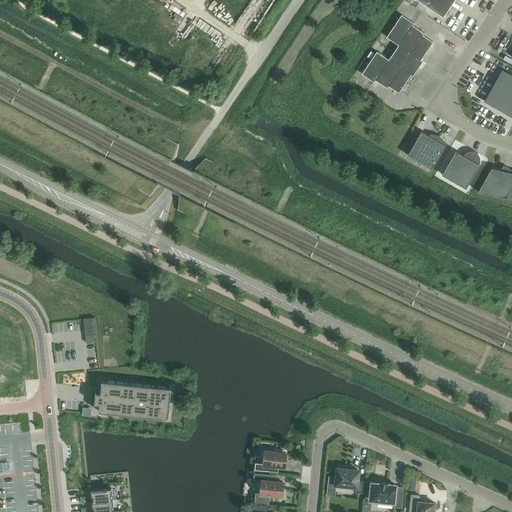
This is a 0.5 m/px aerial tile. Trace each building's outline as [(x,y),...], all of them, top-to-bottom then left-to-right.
[(454,0),(418,0),(443,17),(454,0)] [(412,24),(413,23),(401,14),(386,36),(398,45),(388,59),(376,51),(361,73),(374,81),(375,80),(387,88),(388,85),(398,92),(410,75),(412,76),(415,72),(415,71),(423,61),(421,59),(432,43),(431,43),(433,41),(424,35),(423,34),(424,33),(412,25),(412,24)] [(511,74),(502,69),(484,101),(511,116),(511,74)] [(407,155),(431,168),(445,144),(446,142),(439,135),(430,133),(429,135),(421,131),(407,155)] [(442,174),(466,188),(479,164),(480,162),(480,157),(478,153),(473,151),(469,151),(465,153),(463,155),(455,150),(442,174)] [(511,169),(503,165),(501,169),(491,167),(478,191),(511,199),(511,169)] [(83,318),(83,321),(85,335),(96,334),(95,317),(83,318)] [(0,350),(2,351),(1,354),(1,355),(6,357),(9,349),(4,347),(9,331),(0,328),(0,350)] [(170,388),(102,381),(100,393),(96,393),(95,402),(92,402),(92,403),(99,403),(98,411),(167,418),(169,405),(164,404),(164,400),(169,401),(170,388)] [(254,470),(269,471),(270,465),(285,466),(286,453),(283,453),(283,450),(274,449),(274,452),(265,451),(265,453),(262,453),(261,461),(264,461),(263,463),(255,462),(254,470)] [(335,484),(356,486),(355,492),(362,493),(363,481),(357,480),(358,470),(337,468),(335,484)] [(261,491),(260,493),(269,494),(269,497),(278,498),(279,495),(282,496),(283,482),(268,481),(269,474),(254,473),(253,480),(262,481),(261,483),(259,482),(258,490),(261,491)] [(388,484),(388,483),(380,482),(380,483),(371,482),(369,500),(394,502),(393,506),(401,507),(403,488),(396,487),(396,485),(388,484)] [(92,497),(93,502),(112,500),(111,495),(112,494),(112,488),(106,489),(106,488),(102,489),(91,490),(91,497),(92,497)] [(433,511),(435,503),(419,501),(419,495),(411,494),(409,510),(417,511),(416,511),(433,511)] [(113,500),(112,500),(93,502),(92,502),(92,508),(94,508),(93,511),(106,511),(113,511),(112,506),(113,506),(113,500)]
